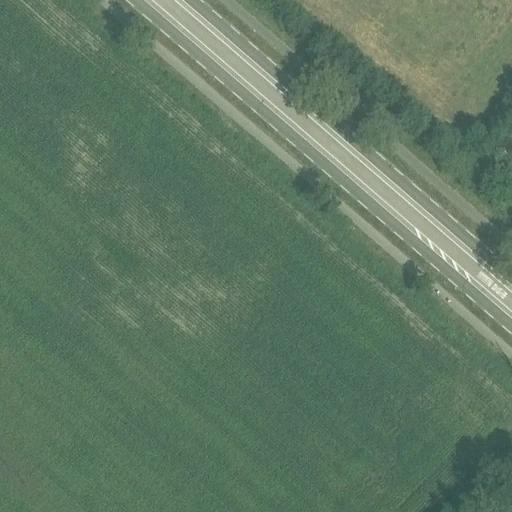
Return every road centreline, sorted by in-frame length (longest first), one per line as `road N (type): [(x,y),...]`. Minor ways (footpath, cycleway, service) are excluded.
road 1 (primary): [(134,0),(511,327)]
road 2 (primary): [(511,279),(190,0)]
